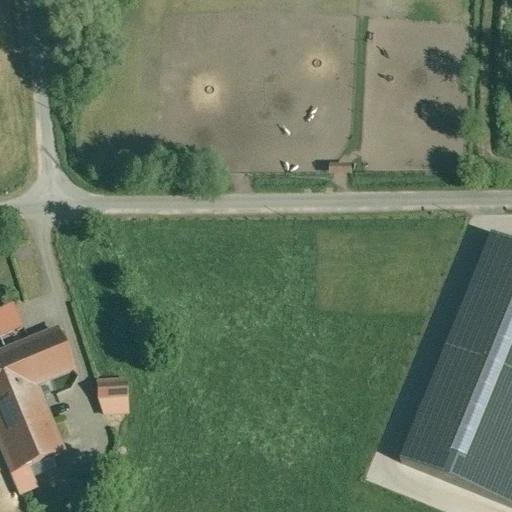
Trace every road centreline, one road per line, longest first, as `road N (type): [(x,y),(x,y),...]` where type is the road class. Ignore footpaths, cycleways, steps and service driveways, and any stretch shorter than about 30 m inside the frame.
road 1 (residential): [(57,207),(511,197)]
road 2 (unclassified): [(57,207),(37,0)]
